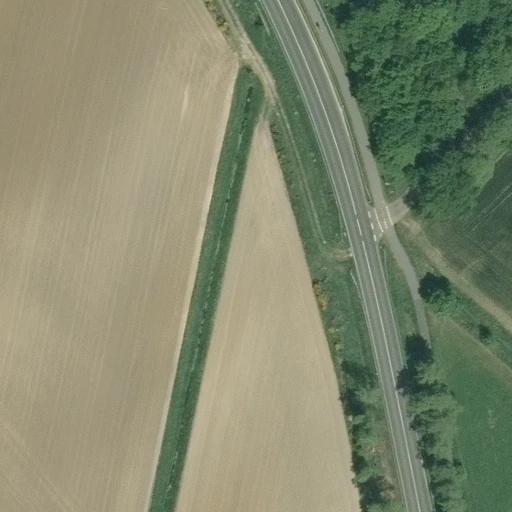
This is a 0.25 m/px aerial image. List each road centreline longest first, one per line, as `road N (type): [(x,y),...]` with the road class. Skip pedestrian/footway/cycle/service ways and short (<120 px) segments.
road 1 (tertiary): [(407,511),(354,229)]
road 2 (tertiary): [(354,229),(302,62),(271,0)]
road 3 (unclassified): [(511,94),(385,221),(354,229)]
